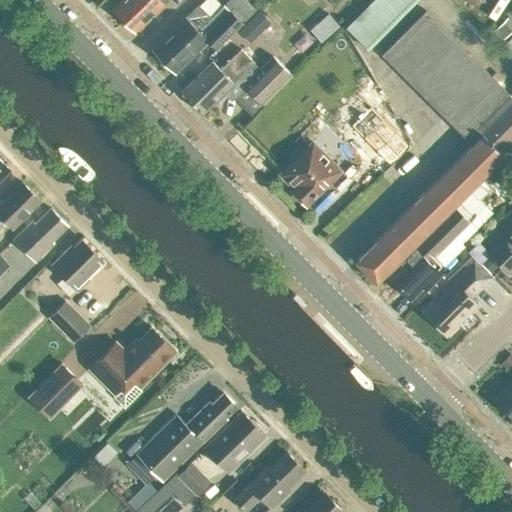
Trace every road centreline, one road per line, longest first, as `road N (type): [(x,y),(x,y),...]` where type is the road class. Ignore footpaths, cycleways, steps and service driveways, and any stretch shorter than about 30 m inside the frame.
road 1 (secondary): [(429,403),(31,0)]
road 2 (residential): [(374,511),(0,130)]
